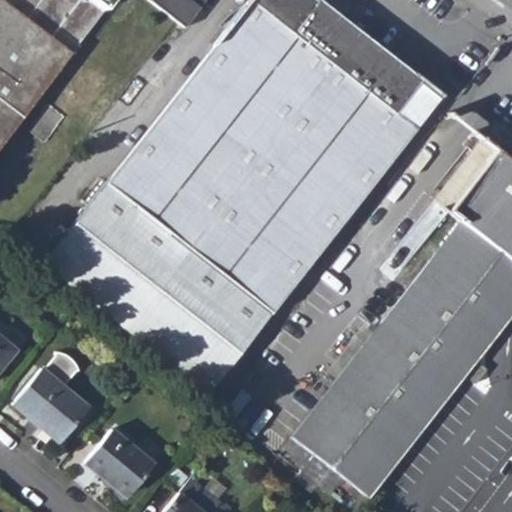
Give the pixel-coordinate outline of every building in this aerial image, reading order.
[(144,0),(173,22),(190,0),(0,0),(0,143),(67,55),(101,10),(87,0),(144,0)] [(311,0),(249,0),(41,266),(204,395),(436,99),(311,0)] [(89,0),(102,9),(108,0),(89,0)] [(203,0),(190,0),(173,22),(182,29),(203,0)] [(43,105),(26,129),(40,140),(59,117),(43,105)] [(289,438),(368,501),(400,460),(454,390),(507,322),(511,315),(511,167),(475,138),(428,197),(458,221),(289,438)] [(0,339),(0,361),(11,348),(0,339)] [(69,363),(60,355),(50,352),(50,355),(38,371),(37,370),(9,405),(55,443),(82,407),(58,387),(71,371),(73,370),(69,363)] [(109,427),(80,464),(95,476),(98,471),(126,493),(151,462),(109,427)] [(166,477),(177,485),(184,477),(173,469),(166,477)] [(187,480),(191,483),(197,474),(193,471),(187,480)] [(220,511),(223,509),(191,483),(187,480),(160,511),(220,511)]
